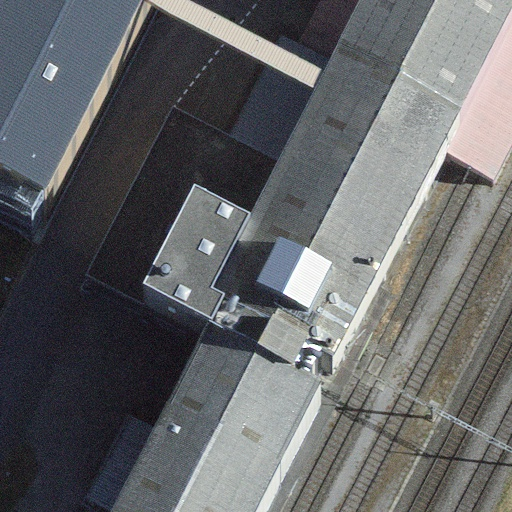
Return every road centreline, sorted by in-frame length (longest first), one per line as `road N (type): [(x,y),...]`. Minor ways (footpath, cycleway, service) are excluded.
road 1 (unclassified): [(212,0),(0,400)]
road 2 (track): [(47,511),(49,434),(27,349)]
